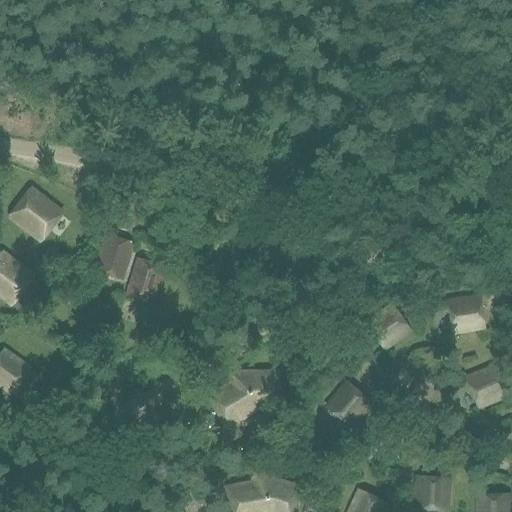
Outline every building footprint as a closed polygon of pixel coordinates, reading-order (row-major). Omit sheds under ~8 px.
[(30,188),(9,217),(40,241),(62,212),(30,188)] [(134,243),(105,234),(94,271),(125,281),(134,243)] [(2,252),(0,253),(0,296),(11,305),(33,276),(2,252)] [(152,303),(162,266),(135,259),(124,296),(152,303)] [(485,330),(479,294),(446,300),(452,334),(485,330)] [(412,332),(391,302),(363,321),(384,351),(412,332)] [(30,367),(3,348),(0,352),(0,388),(10,396),(30,367)] [(478,409),(509,397),(495,364),(465,377),(478,409)] [(236,380),(208,396),(225,426),(239,418),(237,415),(247,409),(249,409),(250,406),(251,403),(262,403),(262,407),(278,407),(278,372),(237,373),(236,380)] [(373,403),(345,380),(323,406),(352,429),(373,403)] [(261,511),(263,511),(264,508),(275,511),(274,511),(292,511),(300,488),(261,475),(259,481),(226,487),(230,511),(261,511)] [(449,478),(414,475),(413,508),(447,510),(449,478)] [(384,511),(388,503),(357,488),(345,511),(384,511)] [(510,511),(510,493),(474,495),(474,511),(510,511)]
